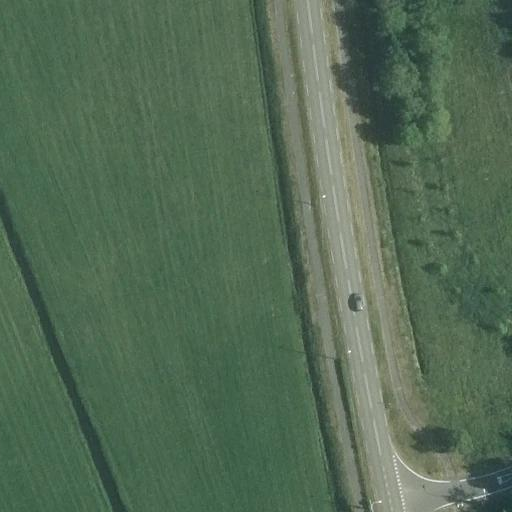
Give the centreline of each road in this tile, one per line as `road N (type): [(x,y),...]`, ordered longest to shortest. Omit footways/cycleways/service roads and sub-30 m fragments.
road 1 (tertiary): [(389,507),(305,0)]
road 2 (motorway): [(511,474),(389,507)]
